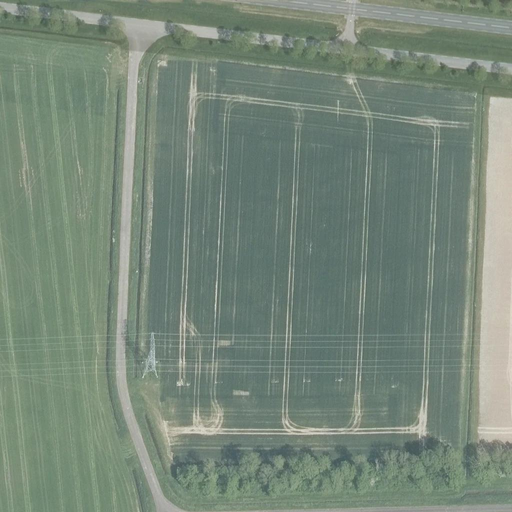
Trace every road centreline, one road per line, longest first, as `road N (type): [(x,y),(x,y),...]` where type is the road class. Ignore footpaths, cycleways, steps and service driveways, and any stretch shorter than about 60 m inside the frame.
road 1 (unclassified): [(0,10),(343,51)]
road 2 (unclassified): [(343,51),(511,71)]
road 3 (primary): [(511,29),(349,11)]
